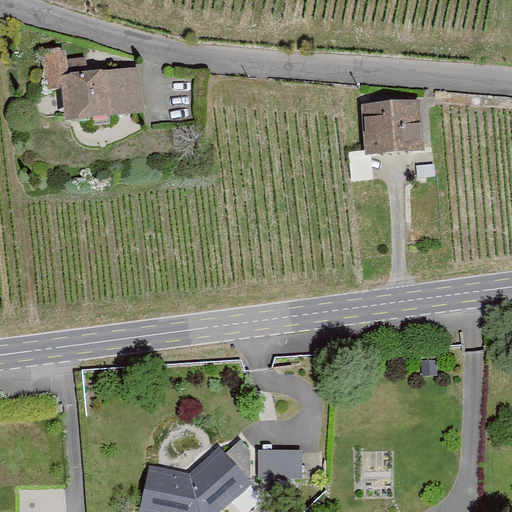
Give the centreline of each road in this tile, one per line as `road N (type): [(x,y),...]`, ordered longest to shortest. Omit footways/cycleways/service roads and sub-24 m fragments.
road 1 (unclassified): [(0,0),(151,46),(511,81)]
road 2 (primary): [(0,354),(511,286)]
